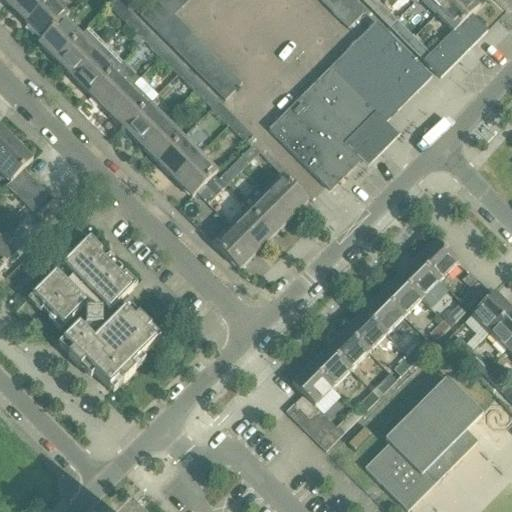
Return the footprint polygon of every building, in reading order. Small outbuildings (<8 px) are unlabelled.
[(0,0),(8,9),(16,0),(0,0)] [(16,0),(8,9),(25,26),(51,0),(50,0),(16,0)] [(25,26),(42,42),(67,17),(51,0),(25,26)] [(157,0),(139,18),(156,35),(173,18),(182,9),(171,0),(157,0)] [(188,0),(171,0),(182,9),(190,1),(188,0)] [(327,0),(322,5),(331,14),(344,0),(327,0)] [(344,0),(331,14),(340,23),(356,6),(350,0),(344,0)] [(362,0),(361,2),(372,13),(379,5),(373,0),(362,0)] [(419,0),(419,1),(436,18),(453,0),(419,0)] [(453,0),(436,18),(452,34),(453,35),(470,17),(478,9),(468,0),(453,0)] [(379,5),(372,13),(383,23),(390,16),(379,5)] [(356,6),(340,23),(347,31),(365,14),(356,6)] [(115,16),(126,27),(133,20),(122,9),(115,16)] [(38,46),(55,64),(81,38),(64,22),(68,17),(67,17),(42,42),(38,46)] [(453,35),(452,34),(422,64),(439,81),(487,33),(470,17),(453,35)] [(156,35),(165,44),(182,27),(173,18),(156,35)] [(133,20),(126,27),(136,38),(143,31),(133,20)] [(375,25),(359,41),(387,69),(403,53),(375,25)] [(165,44),(173,52),(190,35),(182,27),(165,44)] [(395,36),(406,47),(413,40),(402,29),(395,36)] [(55,64),(73,82),(107,48),(89,30),(81,38),(55,64)] [(173,52),(182,60),(199,43),(190,35),(173,52)] [(413,40),(406,47),(416,58),(423,51),(413,40)] [(359,41),(338,62),(366,90),(387,69),(359,41)] [(149,50),(159,61),(167,54),(156,43),(149,50)] [(182,60),(190,69),(207,52),(199,43),(182,60)] [(73,82),(90,99),(115,73),(123,64),(107,48),(73,82)] [(190,69),(199,78),(216,60),(207,52),(190,69)] [(421,71),(403,53),(387,69),(405,87),(421,71)] [(167,54),(159,61),(170,72),(177,65),(167,54)] [(199,78),(207,86),(224,69),(216,60),(199,78)] [(338,62),(303,97),(330,125),(347,108),(366,90),(338,62)] [(207,86),(216,95),(233,78),(224,69),(207,86)] [(387,69),(366,90),(384,108),(405,87),(387,69)] [(90,99),(106,115),(132,90),(115,73),(90,99)] [(183,84),(193,95),(200,88),(190,77),(183,84)] [(233,78),(216,95),(224,103),(241,86),(233,78)] [(200,88),(193,95),(204,106),(211,99),(200,88)] [(106,115),(123,132),(149,107),(132,90),(106,115)] [(366,90),(347,108),(365,127),(384,108),(366,90)] [(303,97),(287,113),(314,141),(330,125),(303,97)] [(123,132),(140,149),(166,124),(149,107),(123,132)] [(347,108),(330,125),(358,153),(375,136),(365,127),(347,108)] [(217,118),(227,129),(234,122),(224,111),(217,118)] [(267,132),(295,160),(314,141),(287,113),(267,132)] [(234,122),(227,129),(238,140),(245,133),(234,122)] [(140,149),(157,166),(183,141),(166,124),(140,149)] [(330,125),(314,141),(342,169),(358,153),(330,125)] [(0,157),(14,144),(0,130),(0,157)] [(157,166),(174,183),(199,158),(183,141),(157,166)] [(314,141),(295,160),(323,188),(342,169),(314,141)] [(0,157),(0,175),(9,185),(23,172),(32,163),(14,144),(0,157)] [(245,155),(234,166),(241,173),(252,162),(245,155)] [(199,158),(174,183),(191,200),(195,196),(204,187),(213,178),(216,175),(199,158)] [(241,173),(234,166),(223,177),(230,184),(241,173)] [(6,189),(14,197),(31,180),(23,172),(9,185),(6,189)] [(213,178),(204,187),(216,199),(224,190),(213,178)] [(281,179),(264,196),(290,221),(307,204),(281,179)] [(14,197),(23,206),(40,189),(31,180),(14,197)] [(216,199),(204,187),(195,196),(207,207),(216,199)] [(40,189),(23,206),(31,214),(48,197),(40,189)] [(241,206),(247,213),(273,238),(290,221),(264,196),(257,190),(241,206)] [(35,218),(45,228),(62,211),(52,201),(35,218)] [(247,213),(230,230),(256,255),(273,238),(247,213)] [(256,255),(230,230),(213,247),(238,273),(256,255)] [(0,243),(0,273),(15,259),(0,243)] [(434,244),(416,262),(439,285),(457,266),(434,244)] [(61,268),(77,284),(101,260),(85,245),(61,268)] [(77,284),(93,300),(117,276),(101,260),(77,284)] [(416,262),(398,280),(421,302),(439,285),(416,262)] [(31,299),(47,315),(71,291),(55,275),(31,299)] [(117,276),(93,300),(108,315),(132,291),(117,276)] [(458,304),(460,306),(467,313),(485,294),(467,277),(462,283),(471,292),(458,304)] [(398,280),(381,297),(403,320),(421,302),(398,280)] [(71,291),(47,315),(63,330),(87,307),(71,291)] [(470,318),(489,337),(511,314),(493,295),(470,318)] [(381,297),(363,315),(385,338),(403,320),(381,297)] [(447,319),(453,326),(467,313),(460,306),(447,319)] [(155,345),(152,342),(145,335),(150,331),(137,319),(133,323),(123,313),(107,329),(118,340),(104,354),(78,328),(61,345),(71,355),(67,359),(79,371),(83,367),(108,392),(118,382),(122,386),(134,374),(130,370),(155,345)] [(85,314),(84,330),(101,329),(101,314),(85,314)] [(489,337),(506,355),(511,349),(511,314),(489,337)] [(363,315),(345,333),(367,356),(385,338),(363,315)] [(429,337),(435,344),(436,344),(449,331),(442,324),(429,337)] [(345,333),(327,351),(350,373),(367,356),(345,333)] [(458,340),(451,347),(465,361),(472,354),(458,340)] [(411,355),(418,362),(431,348),(425,342),(411,355)] [(327,351),(309,369),(331,392),(350,373),(327,351)] [(469,365),(483,378),(490,372),(476,358),(469,365)] [(393,373),(400,380),(414,366),(407,360),(393,373)] [(291,387),(302,398),(313,410),(314,409),(331,392),(309,369),(291,387)] [(487,382),(500,396),(507,389),(494,376),(487,382)] [(375,391),(381,397),(382,398),(396,384),(389,377),(375,391)] [(364,472),(384,492),(403,511),(411,511),(476,446),(465,434),(482,418),(446,382),(384,444),(388,448),(364,472)] [(357,408),(364,415),(378,402),(371,395),(357,408)] [(302,398),(294,406),(310,423),(318,414),(314,409),(313,410),(302,398)] [(310,423),(294,406),(285,415),(325,455),(342,438),(318,414),(310,423)] [(340,427),(346,433),(347,434),(361,420),(354,413),(340,427)] [(371,437),(364,430),(347,447),(354,454),(371,437)]
